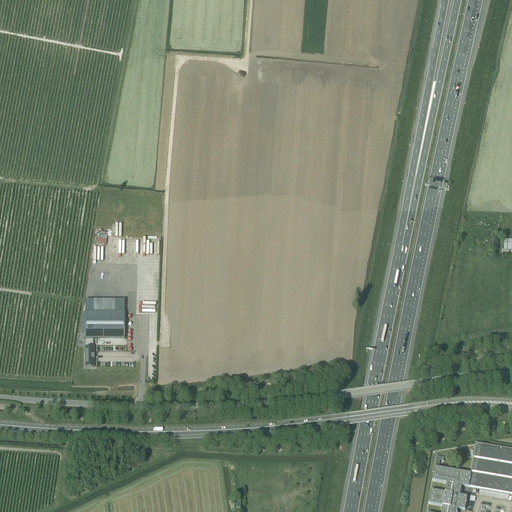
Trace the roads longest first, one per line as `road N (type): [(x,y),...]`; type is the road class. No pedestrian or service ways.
road 1 (motorway): [(368,511),(475,0)]
road 2 (secondary): [(511,405),(251,428),(0,424)]
road 3 (track): [(144,345),(162,344),(177,57),(246,61),(251,0)]
road 4 (unclassified): [(350,393),(184,406),(0,395)]
road 5 (motorway): [(402,245),(350,511)]
road 6 (motorway): [(457,0),(402,245)]
road 7 (motorway): [(445,0),(402,245)]
road 8 (unclassified): [(350,393),(511,371)]
